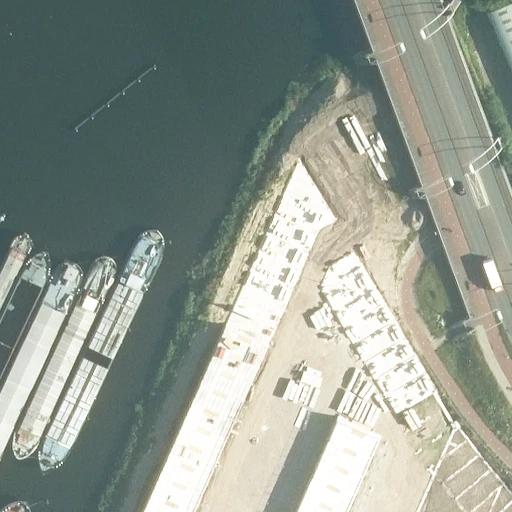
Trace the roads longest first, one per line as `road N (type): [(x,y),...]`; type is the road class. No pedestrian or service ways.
road 1 (primary): [(391,0),(511,328)]
road 2 (primary): [(511,247),(421,0)]
